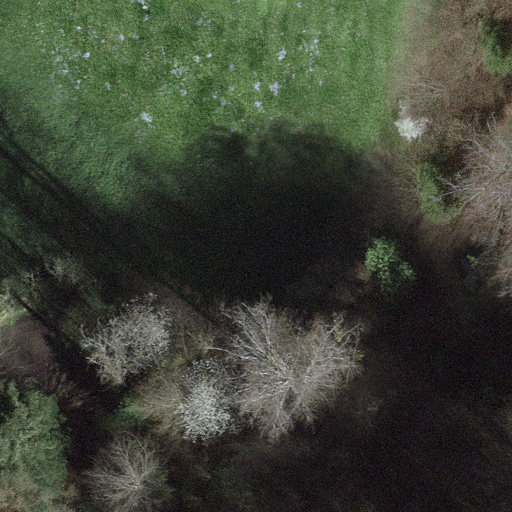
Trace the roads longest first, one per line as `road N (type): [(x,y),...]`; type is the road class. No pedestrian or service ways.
road 1 (track): [(316,511),(399,341),(467,239),(511,124)]
road 2 (track): [(98,279),(142,374),(176,511)]
